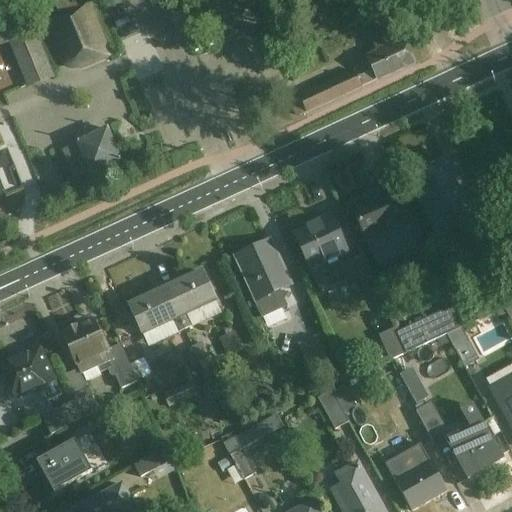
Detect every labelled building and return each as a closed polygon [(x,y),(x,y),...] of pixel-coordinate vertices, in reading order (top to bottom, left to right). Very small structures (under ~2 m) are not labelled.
[(113,60),(90,2),(79,7),(75,0),(57,0),(63,13),(44,20),(64,70),(69,73),(75,74),(82,72),(113,60)] [(58,81),(24,3),(0,12),(0,48),(9,45),(29,90),(30,93),(58,81)] [(416,66),(406,45),(301,95),(311,116),(416,66)] [(61,151),(74,181),(88,175),(89,178),(124,164),(110,131),(92,138),(61,151)] [(439,238),(475,221),(446,157),(409,174),(439,238)] [(0,204),(15,198),(1,165),(0,165),(0,204)] [(376,256),(411,239),(386,189),(351,206),(376,256)] [(321,295),(362,275),(333,216),(292,235),(321,295)] [(258,307),(295,291),(274,241),(236,256),(258,307)] [(183,326),(221,307),(204,273),(167,291),(183,326)] [(183,326),(167,291),(129,309),(145,344),(183,326)] [(478,353),(449,303),(394,336),(406,357),(441,336),(459,365),(478,353)] [(83,381),(118,365),(94,314),(59,330),(83,381)] [(201,348),(207,362),(219,357),(213,343),(201,348)] [(0,382),(15,412),(60,389),(38,346),(0,365),(0,382)] [(511,427),(511,376),(491,387),(511,427)] [(201,381),(173,388),(177,403),(205,396),(201,381)] [(411,412),(414,425),(436,421),(433,408),(411,412)] [(471,479),(505,461),(477,409),(443,427),(471,479)] [(249,436),(226,445),(242,488),(266,478),(249,436)] [(36,463),(53,494),(92,474),(73,442),(36,463)] [(411,511),(450,492),(435,462),(396,481),(411,511)] [(338,511),(387,511),(360,463),(323,483),(338,511)] [(138,511),(122,484),(75,511),(138,511)] [(320,511),(315,501),(294,511),(320,511)]
